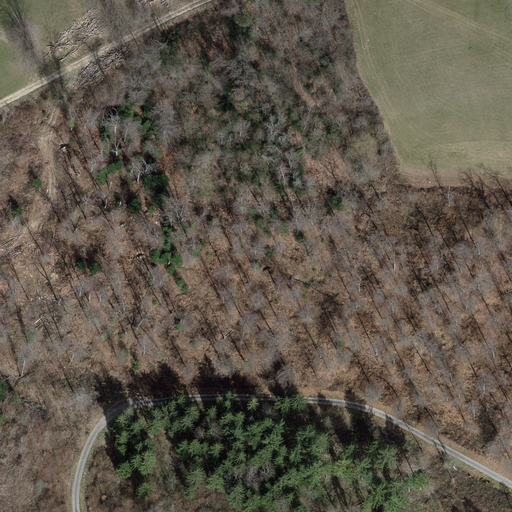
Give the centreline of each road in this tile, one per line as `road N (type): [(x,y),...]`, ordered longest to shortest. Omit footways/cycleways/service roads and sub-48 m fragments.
road 1 (track): [(78,511),(88,443),(109,413),(150,401),(282,397),(371,409),(511,485)]
road 2 (track): [(0,104),(218,0)]
